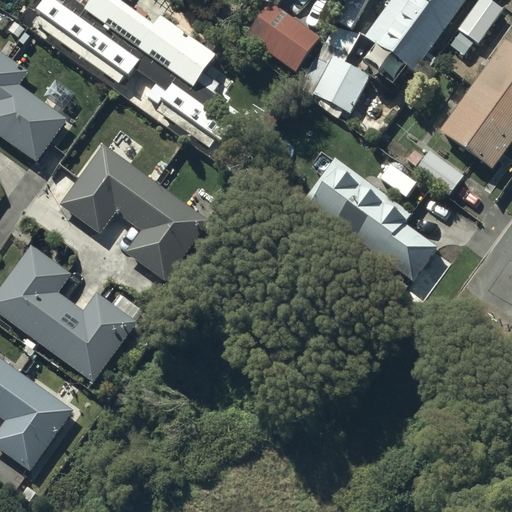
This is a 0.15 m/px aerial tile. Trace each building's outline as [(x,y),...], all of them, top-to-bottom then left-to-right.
[(40,25),(35,32),(119,92),(124,85),(126,87),(134,76),(154,91),(146,102),(161,112),(156,118),(210,156),(214,150),(219,154),(232,135),(216,123),(223,113),(218,109),(220,105),(200,91),(217,66),(161,26),(154,36),(151,34),(164,15),(145,2),(132,20),(122,13),(130,2),(126,0),(100,0),(88,17),(70,4),(63,14),(49,4),(36,22),(40,25)] [(243,0),(257,9),(263,0),(243,0)] [(398,0),(364,46),(413,83),(475,0),(398,0)] [(482,4),(459,37),(479,50),(502,17),(482,4)] [(273,10),(248,46),(298,80),(323,45),(273,10)] [(511,56),(504,51),(439,141),(492,180),(511,152),(511,56)] [(0,143),(36,169),(67,126),(20,92),(29,79),(0,58),(0,143)] [(366,82),(333,65),(308,112),(344,131),(366,92),(362,90),(366,82)] [(103,152),(59,213),(100,243),(117,220),(141,238),(125,261),(165,290),(209,229),(103,152)] [(416,179),(449,203),(463,184),(429,160),(416,179)] [(337,166),(304,211),(421,298),(447,262),(380,213),(387,204),(337,166)] [(31,253),(0,296),(0,322),(94,391),(138,330),(97,301),(84,319),(58,301),(72,282),(31,253)] [(0,364),(0,425),(6,429),(0,436),(0,457),(30,479),(74,419),(0,364)]
